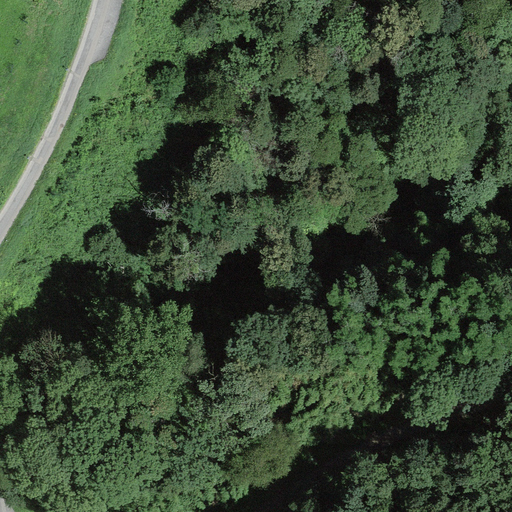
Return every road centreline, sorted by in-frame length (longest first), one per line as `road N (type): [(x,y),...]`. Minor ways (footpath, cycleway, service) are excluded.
road 1 (residential): [(236,511),(313,455),(511,356)]
road 2 (residential): [(105,0),(62,116),(0,230)]
